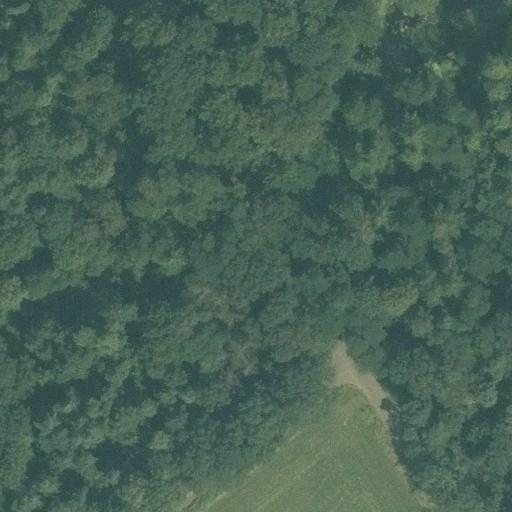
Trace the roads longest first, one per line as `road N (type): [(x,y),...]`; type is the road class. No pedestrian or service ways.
road 1 (unclassified): [(349,364),(119,0)]
road 2 (unclassified): [(349,364),(170,511)]
road 3 (unclassified): [(444,511),(349,364)]
